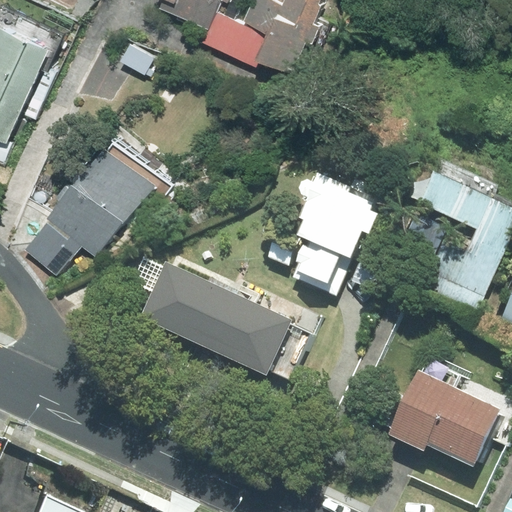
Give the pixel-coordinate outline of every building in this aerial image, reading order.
[(188,0),(184,9),(218,25),(229,0),(188,0)] [(270,51),(301,66),(315,36),(327,41),(335,24),(323,19),(331,0),(261,0),(252,21),(279,33),(270,51)] [(58,67),(74,31),(13,3),(0,31),(0,159),(9,164),(54,65),(58,67)] [(270,51),(279,33),(252,21),(228,10),(213,40),(264,64),(270,51)] [(138,37),(127,56),(154,72),(165,53),(138,37)] [(171,176),(129,138),(60,213),(62,214),(92,241),(102,251),(171,176)] [(511,254),(511,202),(441,171),(426,204),(485,231),(475,253),(452,243),(433,286),(487,310),(511,254)] [(365,189),(335,176),(333,182),(326,179),(316,202),(322,205),(316,219),(322,222),(316,237),(319,238),(302,277),(344,296),(361,257),(365,260),(377,233),(383,236),(393,215),(386,213),(389,205),(363,194),(365,189)] [(92,241),(62,214),(33,245),(63,272),(92,241)] [(436,265),(454,229),(424,214),(406,250),(436,265)] [(304,323),(182,267),(157,319),(279,376),(280,373),(298,381),(319,336),(302,327),(304,323)] [(476,372),(445,358),(423,403),(400,392),(386,421),(408,432),(406,435),(438,451),(441,446),(488,469),(511,419),(511,408),(501,403),(505,394),(473,378),(476,372)] [(82,511),(84,508),(44,490),(33,511),(82,511)]
